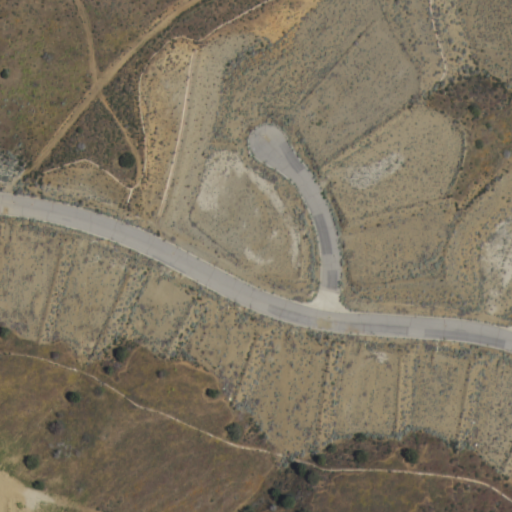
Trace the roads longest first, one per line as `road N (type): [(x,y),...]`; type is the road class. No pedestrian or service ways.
road 1 (residential): [(511,343),(294,316),(95,226),(0,204)]
road 2 (residential): [(323,322),(322,225),(300,183),(266,147)]
